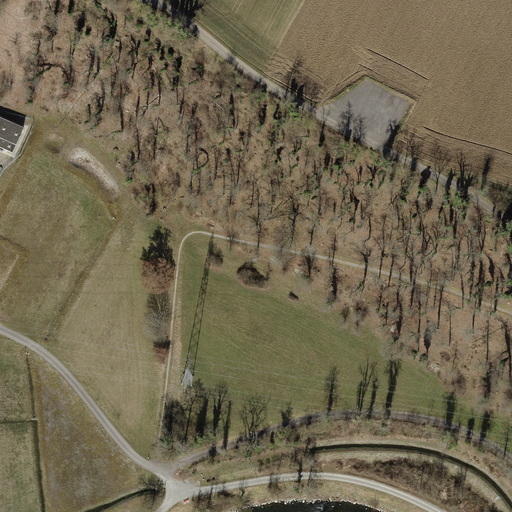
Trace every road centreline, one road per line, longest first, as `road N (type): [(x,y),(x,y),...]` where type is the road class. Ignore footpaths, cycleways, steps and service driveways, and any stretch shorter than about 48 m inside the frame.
road 1 (unclassified): [(0,328),(45,352),(130,451),(162,468),(305,417),(362,413),(418,417),(468,433),(511,461)]
road 2 (track): [(436,511),(386,487),(312,475),(181,493)]
road 3 (track): [(346,130),(476,199),(511,228)]
